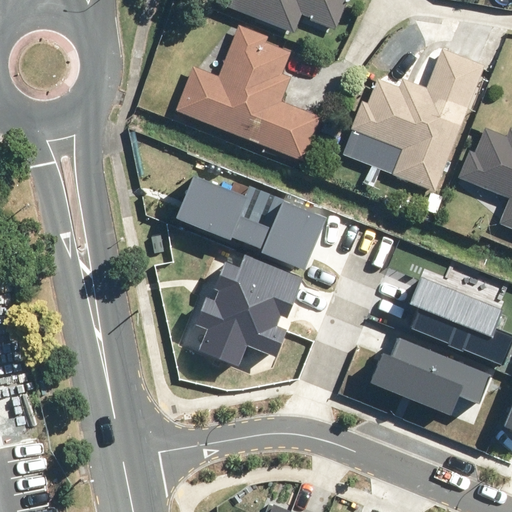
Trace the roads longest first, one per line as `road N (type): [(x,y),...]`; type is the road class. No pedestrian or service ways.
road 1 (residential): [(124,460),(255,433),(298,436),(507,511)]
road 2 (tertiary): [(90,102),(85,162),(104,276),(108,379)]
road 3 (tertiary): [(108,379),(69,281),(26,122)]
